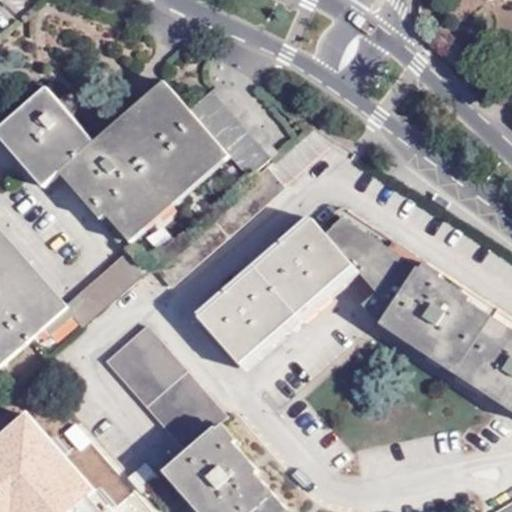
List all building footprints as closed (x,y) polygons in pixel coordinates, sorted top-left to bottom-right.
[(228,148),(256,179),(269,168),(280,158),(217,88),(192,108),(173,87),(109,142),(56,82),(13,119),(63,176),(70,171),(130,235),(228,148)] [(287,188),(269,168),(256,179),(156,266),(173,286),(287,188)] [(511,328),(422,270),(346,220),(327,236),(315,223),(301,234),(302,235),(245,282),(249,286),(219,312),(216,309),(203,320),(241,365),(357,269),(373,288),(358,302),(384,330),(391,322),(405,332),(401,340),(466,380),(470,373),(493,389),(488,397),(511,412),(511,328)] [(0,231),(0,354),(7,362),(69,308),(66,305),(0,231)] [(137,244),(66,305),(69,308),(86,327),(156,266),(137,244)] [(210,511),(211,511),(293,511),(259,473),(254,477),(248,470),(252,466),(243,455),(238,459),(231,450),(234,447),(218,428),(227,420),(222,414),(149,330),(109,365),(188,455),(172,468),(184,482),(178,487),(200,511),(210,511)] [(68,383),(60,374),(52,381),(60,390),(68,383)] [(26,411),(0,433),(0,511),(71,511),(92,494),(96,490),(26,411)] [(133,480),(145,493),(162,478),(150,465),(133,480)] [(143,494),(145,493),(133,480),(132,482),(143,494)] [(71,511),(101,511),(105,509),(92,494),(71,511)]
